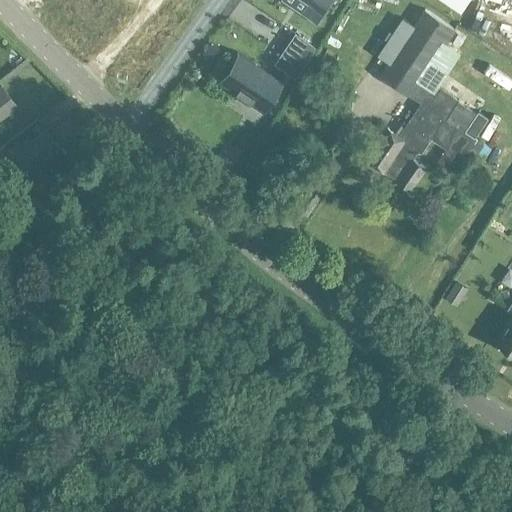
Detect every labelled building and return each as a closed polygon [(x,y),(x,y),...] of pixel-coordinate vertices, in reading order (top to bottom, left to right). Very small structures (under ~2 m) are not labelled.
[(327,0),(304,0),(321,11),(327,0)] [(464,10),(470,0),(451,0),(464,10)] [(412,97),(421,83),(457,30),(425,9),(381,76),(412,97)] [(395,42),(402,26),(393,23),(387,39),(395,42)] [(313,48),(293,34),(280,55),(300,68),(313,48)] [(219,49),(211,43),(201,56),(209,62),(219,49)] [(237,52),(218,82),(263,111),(282,83),(237,52)] [(430,90),(421,83),(412,97),(420,102),(398,135),(388,128),(366,160),(412,191),(414,189),(428,169),(414,160),(420,152),(424,155),(434,139),(464,158),(469,151),(483,161),(492,148),(477,138),(477,139),(475,138),(488,117),(478,111),(477,114),(456,100),(444,117),(448,110),(445,107),(447,104),(428,92),(430,90)] [(0,120),(18,107),(2,85),(0,86),(0,120)] [(17,143),(8,150),(28,176),(62,151),(46,129),(29,142),(27,140),(20,145),(17,143)] [(468,288),(457,281),(447,298),(458,305),(468,288)] [(511,313),(511,323),(500,343),(511,350),(511,306),(509,311),(511,313)]
